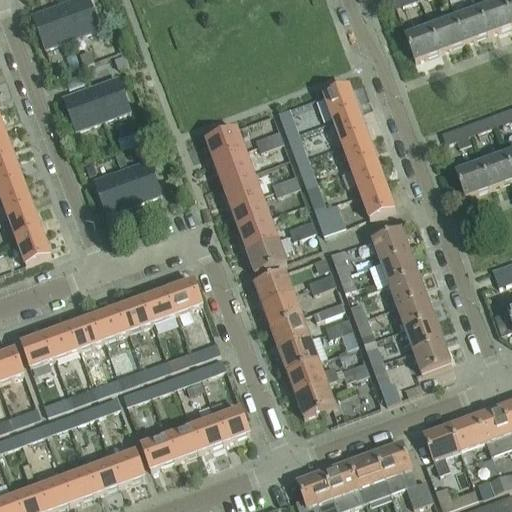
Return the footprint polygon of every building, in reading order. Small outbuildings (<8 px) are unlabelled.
[(100,34),(87,0),(86,1),(86,2),(60,11),(72,43),(98,34),(99,35),(100,34)] [(418,0),(398,0),(396,1),(400,12),(420,4),(418,0)] [(423,0),(425,3),(432,0),(436,0),(440,9),(448,6),(445,0),(423,0)] [(489,39),(511,30),(511,26),(504,5),(479,14),(489,39)] [(72,43),(60,11),(34,21),(34,20),(33,20),(45,54),(46,54),(46,53),(72,43)] [(464,48),(489,39),(479,14),(455,23),(464,48)] [(440,57),(464,48),(455,23),(430,32),(440,57)] [(415,67),(440,57),(430,32),(406,41),(415,67)] [(131,117),(118,83),(117,83),(117,85),(91,94),(103,126),(129,116),(129,117),(131,117)] [(333,126),(358,117),(349,92),(324,101),(333,126)] [(103,126),(91,94),(65,103),(63,103),(76,137),(77,136),(103,126)] [(511,112),(496,119),(500,130),(511,125),(511,112)] [(289,114),(279,118),(286,137),(286,138),(297,134),(289,114)] [(342,151),(368,141),(358,117),(333,126),(342,151)] [(491,121),(471,128),(475,139),(495,132),(491,121)] [(471,149),(468,141),(470,141),(466,130),(442,139),(446,150),(457,146),(459,154),(471,149)] [(246,157),(237,133),(205,145),(206,147),(207,146),(215,168),(246,157)] [(273,154),(284,149),(280,137),(268,141),(273,154)] [(0,168),(15,163),(6,139),(0,140),(0,168)] [(299,139),(288,143),(295,163),(306,159),(299,139)] [(261,158),(273,154),(268,141),(256,146),(261,158)] [(368,141),(342,151),(347,164),(351,175),(377,166),(368,141)] [(223,190),(254,179),(246,157),(215,168),(223,190)] [(490,194),(511,185),(511,177),(505,160),(481,169),(490,194)] [(0,196),(24,188),(15,163),(0,168),(0,196)] [(308,163),(297,167),(305,187),(315,183),(308,163)] [(161,200),(149,166),(147,167),(148,167),(122,177),(134,209),(160,200),(161,200)] [(344,178),(342,179),(348,194),(357,191),(361,200),(386,191),(377,166),(351,175),(344,178)] [(465,203),(490,194),(481,169),(456,178),(465,203)] [(134,209),(122,177),(96,187),(95,186),(94,186),(107,220),(108,220),(108,219),(134,209)] [(231,212),(262,201),(254,179),(223,190),(231,212)] [(289,198),(301,194),(296,181),(285,186),(289,198)] [(285,186),(273,190),(275,196),(277,203),(289,198),(285,186)] [(0,200),(8,221),(33,212),(24,188),(0,196),(0,200)] [(317,188),(306,192),(314,212),(325,208),(317,188)] [(370,224),(395,215),(386,191),(361,200),(370,224)] [(262,201),(231,212),(239,234),(270,223),(262,201)] [(324,240),(346,232),(341,218),(345,216),(342,206),(326,212),(326,213),(316,217),(324,240)] [(17,246),(42,237),(33,212),(8,221),(17,246)] [(239,234),(248,258),(279,246),(270,223),(239,234)] [(306,244),(317,240),(312,228),(302,232),(306,244)] [(294,248),(306,244),(302,232),(290,236),(294,248)] [(380,269),(410,258),(402,236),(403,236),(402,234),(372,245),(380,269)] [(26,271),(51,261),(42,237),(17,246),(26,271)] [(255,279),(255,280),(287,268),(283,258),(293,254),(289,244),(280,248),(279,246),(248,258),(256,278),(255,279)] [(340,284),(350,280),(345,265),(347,264),(344,256),(331,260),(340,284)] [(410,258),(380,269),(384,277),(389,291),(418,280),(410,258)] [(499,293),(511,287),(511,268),(492,275),(499,293)] [(295,301),(286,277),(254,289),(255,290),(264,313),(295,301)] [(350,280),(340,284),(345,298),(356,294),(350,280)] [(397,312),(426,302),(418,280),(389,291),(397,312)] [(325,297),(336,293),(332,281),(321,285),(325,297)] [(314,301),(325,297),(321,285),(310,289),(314,301)] [(178,320),(184,318),(203,311),(194,286),(169,295),(178,320)] [(154,329),(178,320),(169,295),(145,304),(154,329)] [(272,335),(303,323),(295,301),(264,313),(272,335)] [(405,334),(434,323),(426,302),(397,312),(405,334)] [(129,338),(154,329),(145,304),(120,313),(129,338)] [(316,327),(345,316),(342,308),(313,318),(316,327)] [(356,328),(366,324),(361,309),(350,312),(356,328)] [(104,347),(129,338),(120,313),(95,322),(104,347)] [(80,356),(104,347),(95,322),(71,331),(80,356)] [(280,357),(311,346),(303,323),(272,335),(280,357)] [(413,357),(443,346),(434,323),(405,334),(413,357)] [(361,342),(372,338),(366,324),(356,328),(361,342)] [(342,341),(353,337),(348,325),(337,330),(342,341)] [(331,345),(342,341),(337,330),(326,334),(331,345)] [(55,365),(80,356),(71,331),(46,340),(55,365)] [(31,374),(55,365),(46,340),(22,349),(31,374)] [(288,378),(319,367),(311,346),(280,357),(288,378)] [(443,346),(413,357),(415,361),(421,379),(451,368),(451,367),(450,367),(443,346)] [(196,369),(221,360),(217,348),(209,351),(192,357),(196,369)] [(377,353),(366,357),(372,372),(383,368),(377,353)] [(0,389),(25,380),(16,355),(0,360),(0,389)] [(187,359),(167,366),(172,378),(191,371),(187,359)] [(239,411),(222,365),(198,374),(202,385),(217,379),(230,414),(239,411)] [(323,377),(319,367),(288,378),(296,402),(327,390),(327,389),(339,384),(334,372),(323,377)] [(162,368),(143,375),(147,387),(167,380),(162,368)] [(377,387),(378,386),(388,383),(383,368),(372,372),(377,387)] [(136,378),(133,370),(116,376),(119,384),(118,384),(122,396),(147,387),(143,375),(136,378)] [(358,385),(369,381),(365,370),(354,374),(358,385)] [(202,385),(198,374),(173,383),(177,394),(187,390),(191,399),(205,394),(202,385)] [(347,389),(358,385),(354,374),(342,378),(347,389)] [(173,383),(153,390),(157,401),(177,394),(173,383)] [(98,405),(122,396),(118,384),(94,393),(93,393),(98,405)] [(304,424),(335,412),(327,390),(296,402),(304,422),(303,422),(304,424)] [(127,412),(152,403),(148,392),(123,401),(127,412)] [(49,423),(73,414),(66,395),(42,404),(45,411),(49,423)] [(89,395),(69,402),(73,414),(93,407),(89,395)] [(115,402),(95,409),(99,420),(119,412),(116,404),(115,402)] [(226,420),(222,408),(211,412),(216,424),(225,449),(250,440),(241,415),(226,420)] [(511,408),(502,412),(511,438),(511,408)] [(90,411),(71,418),(75,429),(94,422),(90,411)] [(511,453),(511,438),(502,412),(477,422),(486,448),(487,448),(492,461),(511,453)] [(32,415),(12,423),(16,433),(36,426),(32,415)] [(66,420),(46,428),(50,438),(56,436),(69,431),(70,431),(66,420)] [(460,457),(486,448),(477,422),(451,431),(460,457)] [(7,424),(0,427),(0,439),(11,435),(7,424)] [(200,458),(225,449),(216,424),(191,433),(200,458)] [(21,449),(45,440),(41,429),(17,439),(21,449)] [(439,481),(450,477),(445,463),(460,457),(451,431),(424,441),(434,469),(439,481)] [(176,467),(200,458),(191,433),(166,442),(176,467)] [(0,457),(21,449),(17,439),(0,444),(0,457)] [(151,476),(176,467),(166,442),(142,451),(151,476)] [(417,490),(412,475),(402,449),(376,459),(386,485),(390,498),(406,492),(411,504),(413,511),(418,511),(434,507),(427,487),(417,490)] [(120,491),(145,482),(136,457),(111,466),(120,491)] [(365,508),(390,498),(386,485),(376,459),(350,468),(360,495),(365,508)] [(96,500),(120,491),(111,466),(87,475),(96,500)] [(336,511),(353,511),(365,508),(360,495),(350,468),(324,478),(334,504),(336,511)] [(74,480),(62,484),(71,509),(96,500),(87,475),(85,476),(74,480)] [(334,504),(324,478),(298,487),(304,505),(296,508),(297,511),(336,511),(334,504)] [(504,497),(511,493),(511,485),(510,479),(499,483),(504,497)] [(489,487),(478,491),(483,505),(494,501),(504,497),(499,483),(489,487)] [(44,511),(64,511),(71,509),(62,484),(37,493),(44,511)] [(448,492),(436,497),(440,509),(441,511),(462,511),(479,506),(475,496),(460,501),(452,504),(448,492)] [(16,511),(44,511),(37,493),(13,502),(16,511)] [(505,511),(511,511),(511,500),(503,503),(505,511)] [(0,511),(16,511),(13,502),(0,507),(0,511)] [(505,511),(503,503),(491,508),(493,511),(505,511)]
